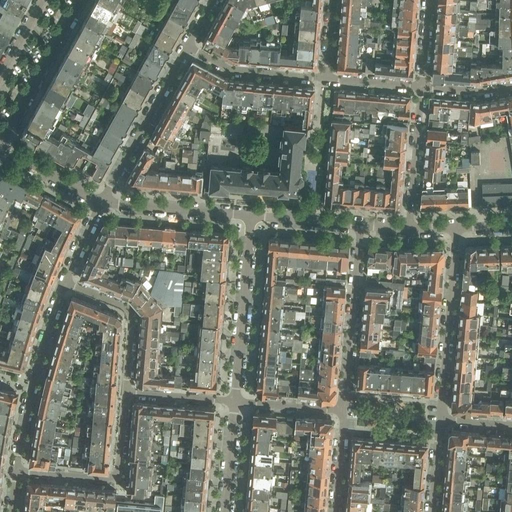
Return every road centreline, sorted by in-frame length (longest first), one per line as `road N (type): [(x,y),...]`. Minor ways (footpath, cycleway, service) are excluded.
road 1 (residential): [(15,471),(64,283)]
road 2 (residential): [(439,419),(456,227)]
road 3 (residential): [(361,225),(343,410)]
road 4 (residential): [(125,391),(114,476),(15,471)]
road 5 (residential): [(234,400),(251,216)]
road 6 (residential): [(100,202),(187,46)]
road 7 (residential): [(0,143),(79,0)]
road 8 (residential): [(100,202),(251,216)]
road 9 (residential): [(64,283),(131,313),(125,391)]
road 10 (residential): [(187,46),(232,70),(325,78)]
road 11 (residential): [(421,86),(408,228)]
